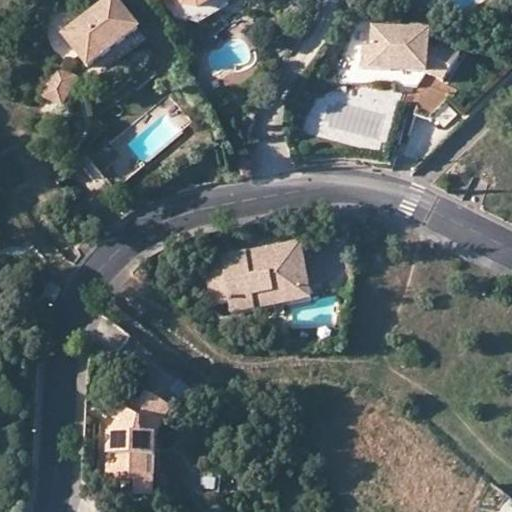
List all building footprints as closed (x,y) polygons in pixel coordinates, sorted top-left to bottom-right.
[(118,0),(116,0),(66,37),(90,69),(142,31),(118,0)] [(164,0),(168,5),(175,0),(177,0),(187,15),(204,19),(222,8),(223,0),(164,0)] [(360,46),(359,69),(401,72),(423,74),(439,83),(455,56),(436,45),(433,50),(425,50),(426,32),(370,28),(369,47),(360,46)] [(400,81),(401,72),(359,69),(358,78),(400,81)] [(76,80),(57,71),(42,99),(61,109),(76,80)] [(129,149),(99,173),(114,192),(144,168),(141,164),(129,149)] [(223,266),(222,261),(204,264),(212,306),(229,303),(231,316),(257,311),(254,298),(309,288),(301,243),(245,253),(247,262),(223,266)] [(221,258),(222,261),(223,266),(247,262),(245,253),(221,258)] [(50,282),(41,301),(52,306),(61,287),(50,282)] [(312,301),(309,288),(254,298),(257,311),(312,301)] [(145,462),(156,463),(157,442),(173,415),(149,400),(143,409),(133,403),(119,427),(125,431),(119,440),(111,440),(108,485),(135,487),(136,469),(145,462)] [(119,427),(111,440),(119,440),(125,431),(119,427)] [(153,502),(156,463),(145,462),(136,469),(135,487),(134,501),(153,502)]
